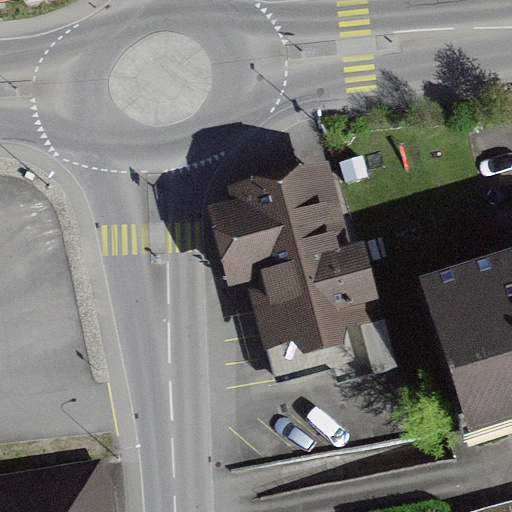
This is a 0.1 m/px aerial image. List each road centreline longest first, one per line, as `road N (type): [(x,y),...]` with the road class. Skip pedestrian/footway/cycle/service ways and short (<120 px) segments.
road 1 (tertiary): [(154,148),(169,511)]
road 2 (primary): [(246,62),(511,25)]
road 3 (primary): [(174,7),(139,13),(101,36),(77,65),(72,92)]
road 4 (primary): [(154,148),(206,132),(235,109),(246,62)]
